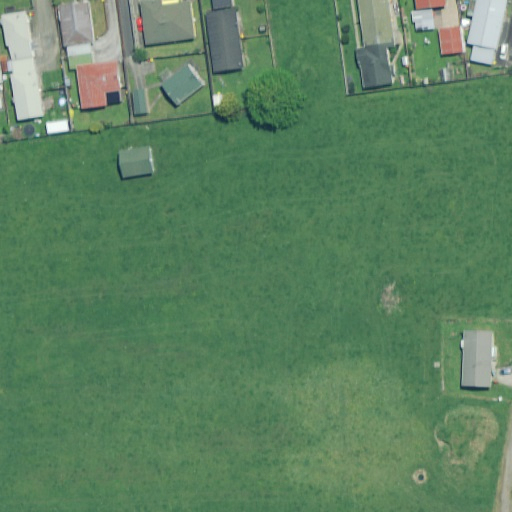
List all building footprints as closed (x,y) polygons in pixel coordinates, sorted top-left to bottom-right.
[(162,6),(161,0),(155,0),(141,2),(147,46),(195,39),(190,3),(162,6)] [(232,10),(230,0),(212,0),(214,11),(208,12),(215,73),(242,70),(235,10),(232,10)] [(363,78),(360,79),(361,86),(364,86),(365,89),(394,85),(393,77),(396,76),(394,65),(391,65),(389,48),(399,47),(391,0),(357,0),(365,49),(356,51),(359,65),(361,65),(363,78)] [(416,23),(416,30),(431,28),(431,21),(434,20),(432,8),(446,7),(444,0),(415,0),(416,10),(412,11),(413,23),(416,23)] [(477,0),(469,45),(474,46),(471,61),(494,66),(500,34),(507,0),(505,0),(477,0)] [(58,6),(63,47),(67,47),(91,44),(95,43),(90,2),(58,6)] [(0,64),(12,62),(34,59),(26,13),(2,17),(7,47),(9,47),(11,55),(0,56),(0,64)] [(464,53),(461,28),(438,30),(441,55),(464,53)] [(91,44),(67,47),(70,70),(77,69),(82,110),(108,106),(106,93),(122,91),(118,62),(94,65),(91,44)] [(19,121),(44,117),(43,111),(53,110),(51,98),(41,100),(34,59),(12,62),(14,75),(11,76),(19,121)] [(195,74),(199,71),(195,66),(191,69),(187,65),(162,84),(179,107),(204,87),(195,74)] [(144,90),(132,91),(135,116),(148,114),(144,90)] [(221,95),(212,96),(213,108),(222,108),(221,95)] [(57,125),(59,135),(70,133),(69,123),(57,125)] [(154,174),(150,148),(138,150),(119,153),(123,179),(154,174)] [(499,332),(468,331),(467,390),(498,391),(499,332)]
